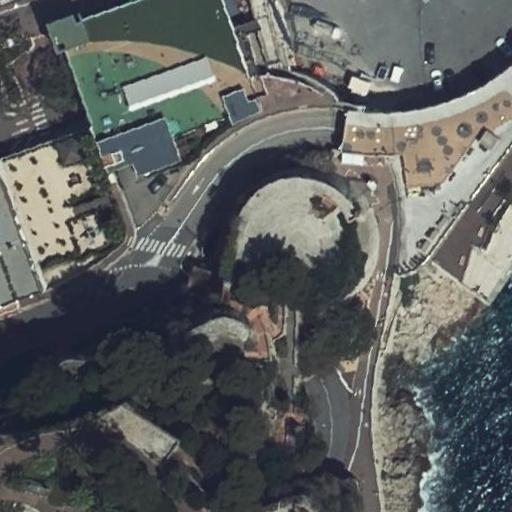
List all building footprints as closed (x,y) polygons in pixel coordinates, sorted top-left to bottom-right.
[(222,0),(139,0),(59,27),(90,130),(94,142),(136,128),(165,118),(173,139),(227,117),(219,98),(242,89),(248,101),(258,98),(222,0)] [(281,0),(254,0),(272,67),(297,61),(281,0)] [(365,113),(347,112),(344,129),(340,153),(399,156),(403,189),(400,260),(400,279),(415,274),(429,263),(472,205),(477,198),(511,150),(511,65),(486,86),(428,109),(387,113),(365,113)] [(219,98),(227,117),(231,128),(261,112),(258,98),(248,101),(242,89),(219,98)] [(136,128),(94,142),(105,175),(131,166),(137,178),(181,162),(173,139),(165,118),(136,128)] [(0,161),(0,314),(57,295),(54,283),(81,268),(109,251),(119,242),(125,233),(105,175),(94,142),(90,130),(47,145),(0,161)] [(326,290),(350,301),(366,283),(375,262),(377,238),(372,216),(376,214),(371,204),(366,205),(359,196),(342,181),(320,173),(297,171),(275,177),(257,188),(242,205),(233,225),(231,247),(247,255),(326,290)]
